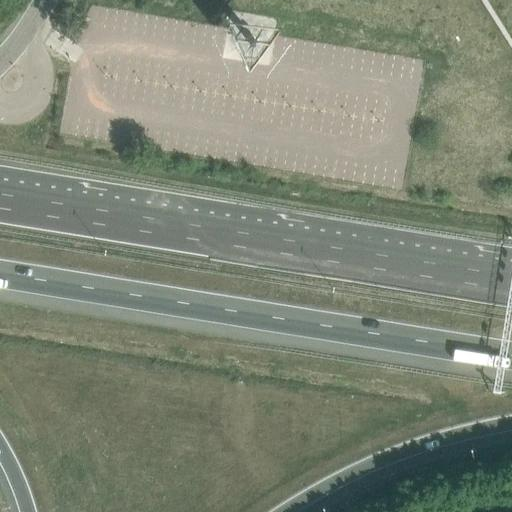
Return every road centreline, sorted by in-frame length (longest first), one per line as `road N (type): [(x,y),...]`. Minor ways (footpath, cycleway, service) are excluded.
road 1 (motorway): [(0,272),(511,356)]
road 2 (motorway): [(511,281),(0,200)]
road 3 (motorway): [(290,511),(401,454),(511,425)]
